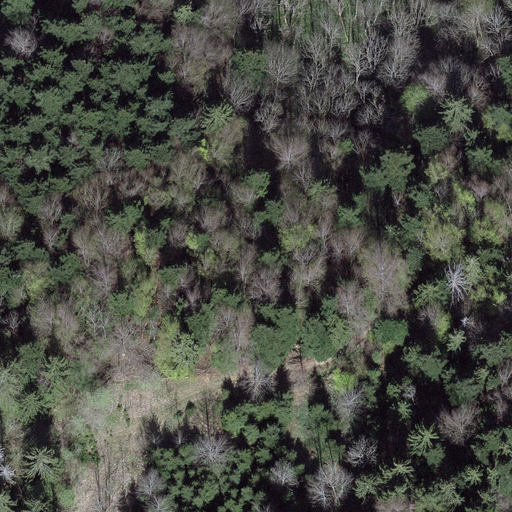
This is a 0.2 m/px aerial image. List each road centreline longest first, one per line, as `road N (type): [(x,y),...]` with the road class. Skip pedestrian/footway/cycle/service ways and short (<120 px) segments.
road 1 (track): [(86,511),(122,453),(179,400),(343,357),(404,309),(511,252)]
road 2 (track): [(122,453),(0,456)]
